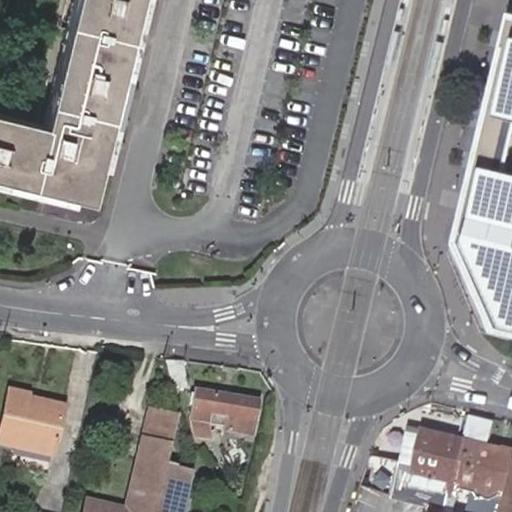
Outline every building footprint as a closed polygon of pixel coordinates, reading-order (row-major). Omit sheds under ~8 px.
[(86,158),(124,0),(63,0),(35,117),(0,108),(0,170),(12,174),(61,186),(79,190),(86,158)] [(134,0),(124,0),(86,158),(96,160),(134,0)] [(511,15),(507,14),(453,238),(499,330),(511,333),(511,15)] [(0,179),(10,182),(12,174),(0,170),(0,179)] [(59,194),(61,186),(12,174),(10,182),(59,194)] [(178,360),(161,363),(170,385),(185,380),(178,360)] [(257,400),(196,388),(190,418),(205,421),(207,413),(225,417),(222,432),(250,437),(257,400)] [(27,397),(7,392),(0,421),(0,444),(49,455),(59,415),(25,407),(27,397)] [(147,409),(141,438),(168,444),(174,416),(147,409)] [(205,422),(191,429),(200,445),(213,438),(205,422)] [(511,457),(511,451),(424,430),(411,486),(453,496),(455,488),(502,499),(503,494),(507,476),(511,458),(511,457)] [(168,444),(141,438),(125,509),(86,500),(83,511),(179,511),(188,473),(176,470),(170,468),(172,462),(164,460),(168,444)] [(502,511),(507,511),(511,511),(511,477),(507,476),(503,494),(507,495),(502,511)]
